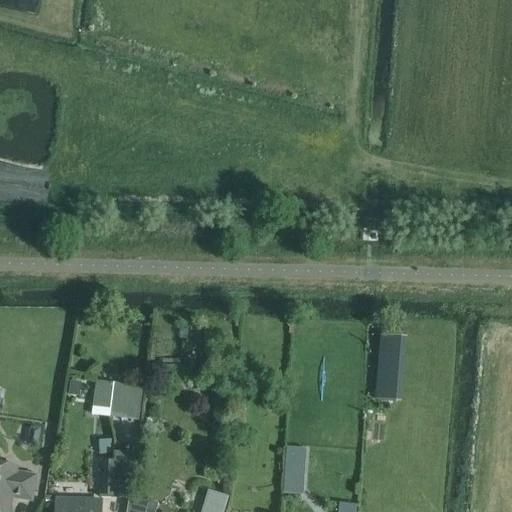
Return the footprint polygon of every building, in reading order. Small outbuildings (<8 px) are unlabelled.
[(407,336),(390,336),(391,396),(399,395),(399,386),(409,386),(407,336)] [(71,381),(69,393),(79,394),(81,382),(71,381)] [(109,419),(137,423),(142,389),(96,383),(92,412),(109,415),(109,419)] [(40,427),(32,426),(29,442),(37,443),(40,427)] [(99,441),(100,455),(113,455),(112,440),(99,441)] [(307,494),(309,447),(288,446),(287,493),(307,494)] [(102,462),(101,498),(128,499),(134,458),(115,458),(115,462),(102,462)] [(0,467),(0,511),(9,511),(12,498),(32,502),(36,478),(16,475),(17,470),(0,467)] [(224,511),(229,497),(208,491),(201,511),(224,511)] [(55,500),(54,511),(101,511),(102,502),(55,500)]
